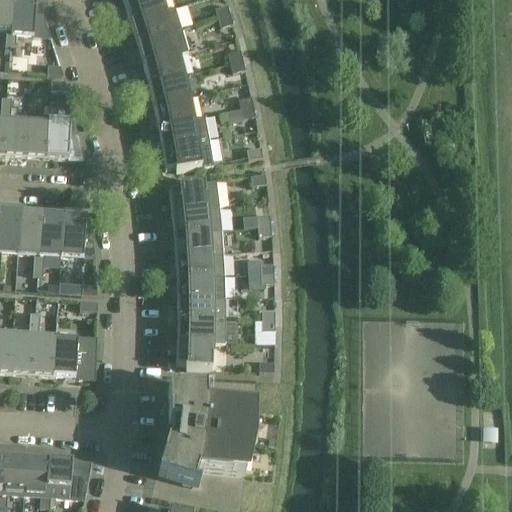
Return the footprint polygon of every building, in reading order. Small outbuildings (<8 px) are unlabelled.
[(13,0),(0,0),(0,34),(6,35),(4,50),(15,51),(15,40),(10,40),(13,0)] [(10,40),(15,40),(50,43),(43,21),(42,21),(34,21),(35,2),(13,0),(10,40)] [(141,0),(122,7),(129,27),(163,16),(157,0),(141,0)] [(217,24),(229,20),(226,10),(214,14),(217,24)] [(129,27),(136,48),(169,38),(182,34),(175,12),(163,16),(129,27)] [(229,20),(217,24),(220,34),(232,30),(229,20)] [(188,56),(182,34),(169,38),(136,48),(142,68),(176,59),(188,56)] [(227,59),(229,69),(242,66),(239,56),(227,59)] [(182,81),(176,59),(142,68),(147,89),(182,81)] [(242,66),(229,69),(232,79),(244,75),(242,66)] [(59,71),(47,70),(46,80),(62,81),(59,71)] [(187,103),(182,81),(147,89),(152,110),(187,103)] [(64,87),(51,86),(50,96),(67,97),(64,87)] [(240,115),(253,112),(251,102),(238,105),(240,115)] [(1,103),(0,114),(11,114),(11,104),(1,103)] [(192,124),(187,103),(152,110),(157,131),(192,124)] [(23,161),(45,163),(48,123),(53,123),(54,113),(44,112),(43,127),(26,126),(23,161)] [(255,122),(253,112),(240,115),(242,124),(255,122)] [(0,159),(2,160),(5,125),(10,125),(11,114),(0,114),(0,117),(0,159)] [(157,131),(161,153),(208,144),(203,122),(192,125),(192,124),(157,131)] [(74,125),(53,123),(48,123),(45,163),(82,165),(74,125)] [(5,125),(2,160),(23,161),(26,126),(10,125),(5,125)] [(208,144),(161,153),(165,175),(175,173),(176,177),(212,171),(208,144)] [(262,163),(260,153),(246,155),(247,165),(262,163)] [(266,190),(264,180),(250,182),(251,192),(266,190)] [(168,196),(171,218),(218,213),(215,186),(178,191),(178,195),(168,196)] [(218,213),(171,218),(173,240),(221,236),(218,213)] [(17,259),(19,219),(0,217),(0,268),(1,257),(17,259)] [(39,260),(41,220),(19,219),(17,259),(34,260),(39,260)] [(33,271),(43,271),(44,260),(60,262),(63,222),(41,220),(39,260),(34,260),(33,271)] [(256,223),(257,232),(270,231),(269,221),(256,223)] [(91,224),(63,222),(60,262),(95,264),(91,224)] [(271,241),(270,231),(257,232),(258,243),(271,241)] [(175,261),(223,258),(221,236),(173,240),(175,261)] [(176,283),(211,281),(224,281),(223,258),(175,261),(176,283)] [(260,280),(273,279),(273,269),(260,270),(260,280)] [(43,282),(43,271),(33,271),(32,281),(43,282)] [(274,289),(273,279),(260,280),(261,290),(274,289)] [(224,281),(211,281),(176,283),(176,305),(212,304),(224,304),(224,281)] [(96,301),(96,292),(81,291),(81,300),(96,301)] [(177,326),(225,326),(224,304),(212,304),(176,305),(177,326)] [(96,307),(79,306),(79,316),(97,317),(96,307)] [(261,326),(274,326),(274,316),(261,316),(261,326)] [(29,318),(29,329),(39,330),(40,319),(29,318)] [(176,348),(212,349),(224,349),(225,326),(177,326),(176,348)] [(274,336),(274,326),(261,326),(261,336),(274,336)] [(33,340),(38,341),(39,330),(29,329),(28,340),(11,339),(8,379),(30,380),(33,340)] [(11,339),(0,338),(0,378),(8,379),(11,339)] [(54,342),(38,341),(33,340),(30,380),(52,382),(54,342)] [(96,345),(54,342),(52,382),(95,385),(96,345)] [(211,376),(212,349),(176,348),(176,370),(186,371),(186,374),(211,376)] [(273,368),(259,367),(258,378),(273,378),(273,368)] [(209,394),(174,396),(167,396),(168,416),(168,429),(177,429),(175,452),(166,449),(162,461),(159,474),(157,481),(197,493),(198,490),(196,490),(200,476),(243,481),(244,479),(237,478),(239,464),(245,465),(251,448),(249,433),(243,432),(245,418),(251,419),(251,417),(208,411),(207,397),(209,397),(209,394)] [(38,465),(26,465),(23,501),(40,502),(39,511),(49,511),(50,502),(45,502),(48,460),(38,460),(38,465)] [(58,461),(48,460),(45,502),(50,502),(84,505),(91,469),(57,467),(58,461)] [(2,499),(0,498),(0,510),(6,511),(7,499),(23,501),(26,465),(4,463),(2,499)]
